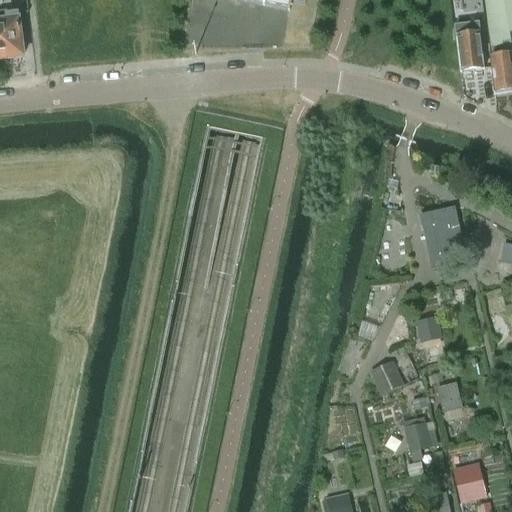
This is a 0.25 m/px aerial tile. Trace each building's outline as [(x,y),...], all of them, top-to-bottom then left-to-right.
[(233,0),(289,11),(291,2),(297,3),(304,5),(305,0),(233,0)] [(511,89),(511,58),(511,54),(509,34),(511,33),(511,0),(484,0),(491,48),(497,48),(498,55),(489,57),(494,95),(508,93),(508,90),(511,89)] [(11,11),(0,12),(0,60),(22,57),(17,14),(12,14),(11,11)] [(483,70),(479,34),(478,23),(454,26),(455,37),(459,72),(483,70)] [(206,124),(127,511),(131,511),(210,129),(212,130),(215,130),(221,132),(227,133),(231,135),(243,136),(249,137),(255,138),(259,139),(261,140),(184,511),(187,511),(265,137),(259,135),(255,135),(250,133),(244,132),(236,130),(228,129),(222,128),(216,126),(212,126),(206,124)] [(466,263),(454,209),(420,216),(432,271),(466,263)] [(443,340),(438,318),(415,323),(420,345),(443,340)] [(392,364),(370,374),(380,396),(403,386),(392,364)] [(438,389),(444,413),(461,409),(456,385),(438,389)] [(430,449),(425,426),(405,430),(411,454),(430,449)] [(486,499),(478,466),(453,473),(461,505),(486,499)] [(450,511),(447,495),(430,498),(432,511),(450,511)] [(343,511),(341,497),(325,500),(326,511),(343,511)]
